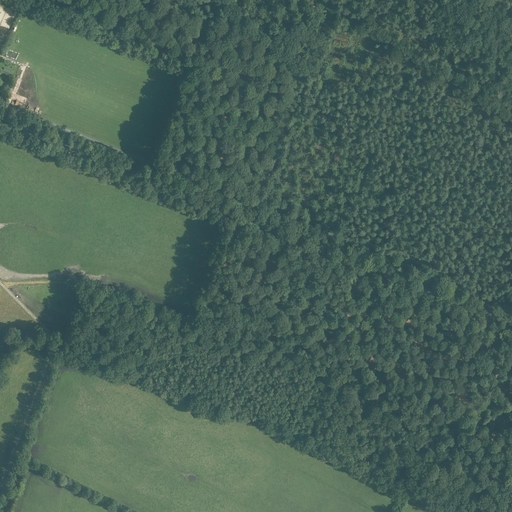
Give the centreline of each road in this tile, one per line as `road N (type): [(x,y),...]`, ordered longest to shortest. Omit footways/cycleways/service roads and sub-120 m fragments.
road 1 (unclassified): [(511,311),(421,259),(331,236),(217,182),(0,104)]
road 2 (primary): [(511,323),(0,119)]
road 3 (track): [(0,489),(49,364),(46,330),(0,282)]
road 4 (track): [(511,117),(331,0)]
